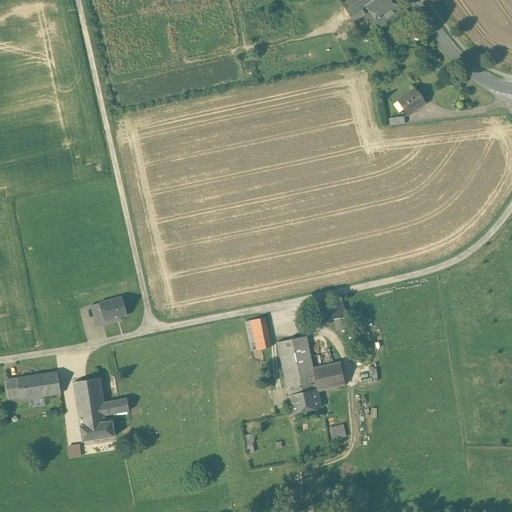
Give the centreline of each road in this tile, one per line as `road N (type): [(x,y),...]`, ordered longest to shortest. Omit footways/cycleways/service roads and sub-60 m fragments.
road 1 (unclassified): [(153,328),(444,265),(511,207)]
road 2 (unclassified): [(153,328),(79,0)]
road 3 (unclassified): [(0,359),(153,328)]
road 4 (tertiary): [(415,0),(468,68),(511,88)]
